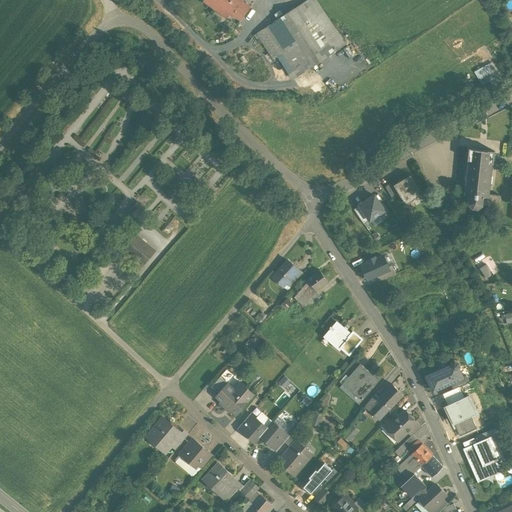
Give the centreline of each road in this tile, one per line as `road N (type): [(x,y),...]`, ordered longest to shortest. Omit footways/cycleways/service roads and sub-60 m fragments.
road 1 (residential): [(0,146),(115,16),(137,25),(306,196),(321,201)]
road 2 (residential): [(304,511),(0,231)]
road 3 (track): [(69,511),(312,221)]
road 4 (residential): [(470,511),(406,366),(312,221),(321,201)]
road 5 (residential): [(321,201),(511,93)]
